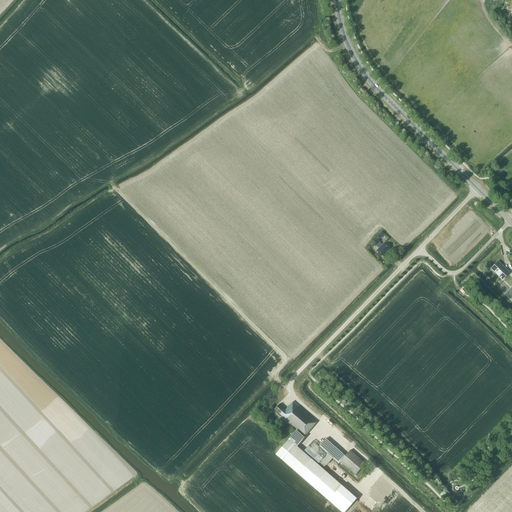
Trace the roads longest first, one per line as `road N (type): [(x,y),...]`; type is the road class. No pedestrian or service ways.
road 1 (secondary): [(477,188),(367,77),(337,0)]
road 2 (unclassified): [(294,375),(419,248)]
road 3 (unclassified): [(419,248),(456,273),(510,220)]
